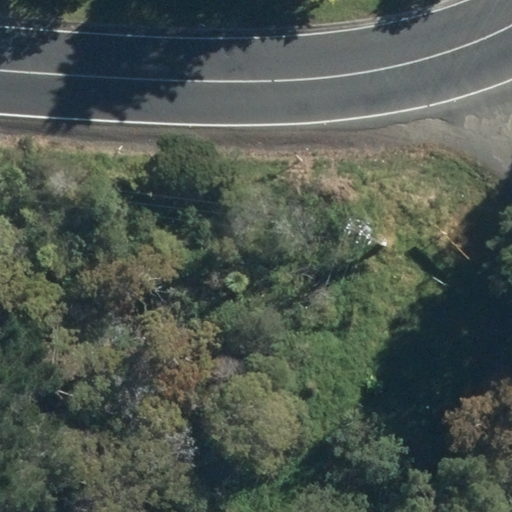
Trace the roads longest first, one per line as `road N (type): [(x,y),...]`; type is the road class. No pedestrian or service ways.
road 1 (unclassified): [(0,71),(152,81),(290,77),(437,60),(511,33)]
road 2 (track): [(511,290),(389,511)]
